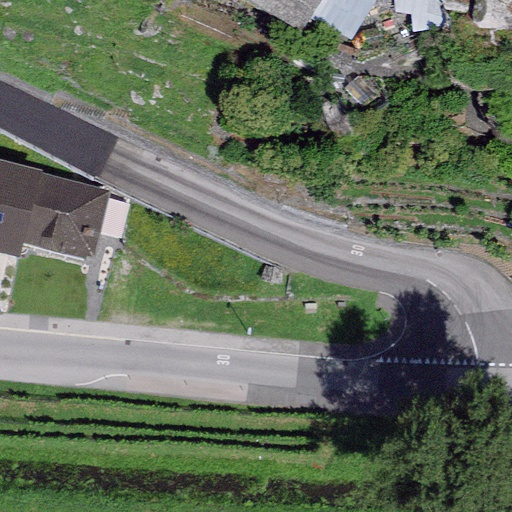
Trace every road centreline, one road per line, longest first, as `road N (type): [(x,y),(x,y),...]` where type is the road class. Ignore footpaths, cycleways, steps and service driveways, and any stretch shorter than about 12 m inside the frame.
road 1 (unclassified): [(490,386),(466,318),(419,274),(321,253),(0,96)]
road 2 (residential): [(0,351),(490,386)]
